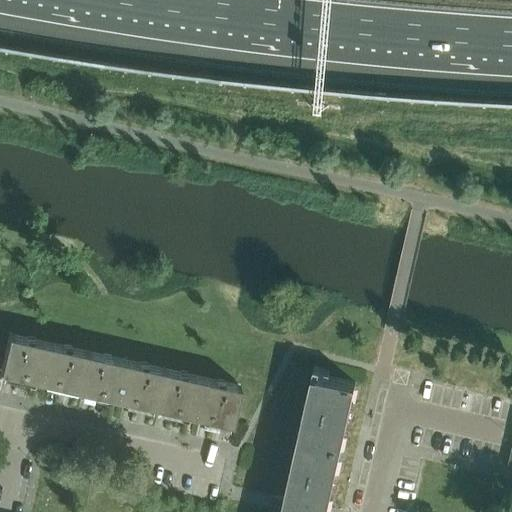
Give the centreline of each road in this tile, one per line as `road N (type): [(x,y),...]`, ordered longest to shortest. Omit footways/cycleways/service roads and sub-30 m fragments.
road 1 (motorway): [(142,0),(511,40)]
road 2 (residential): [(216,467),(21,424)]
road 3 (residential): [(370,511),(400,378)]
